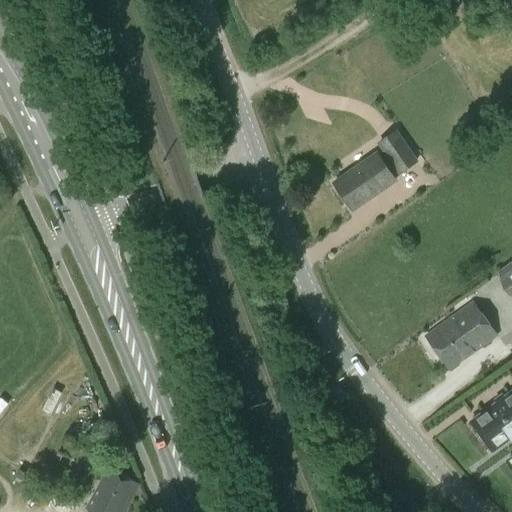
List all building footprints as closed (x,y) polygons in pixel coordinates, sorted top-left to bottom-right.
[(479,131),(471,119),(462,125),(471,137),(479,131)] [(416,161),(395,132),(379,143),(384,151),(378,156),(376,154),(333,183),(352,210),(395,181),(387,168),(393,164),(399,173),(416,161)] [(511,262),(497,273),(511,294),(511,262)] [(495,335),(473,304),(426,337),(449,368),(495,335)] [(57,413),(70,385),(58,380),(45,408),(57,413)] [(511,438),(511,437),(511,390),(471,421),(493,451),(511,438)] [(124,511),(139,485),(108,468),(85,509),(90,511),(124,511)]
